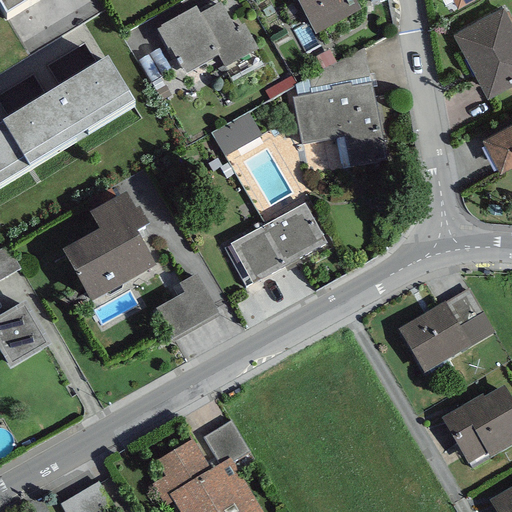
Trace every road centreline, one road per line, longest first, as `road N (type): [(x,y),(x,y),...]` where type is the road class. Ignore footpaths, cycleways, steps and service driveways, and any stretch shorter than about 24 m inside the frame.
road 1 (residential): [(449,248),(0,491)]
road 2 (residential): [(449,248),(404,0)]
road 3 (unknown): [(332,307),(458,511)]
